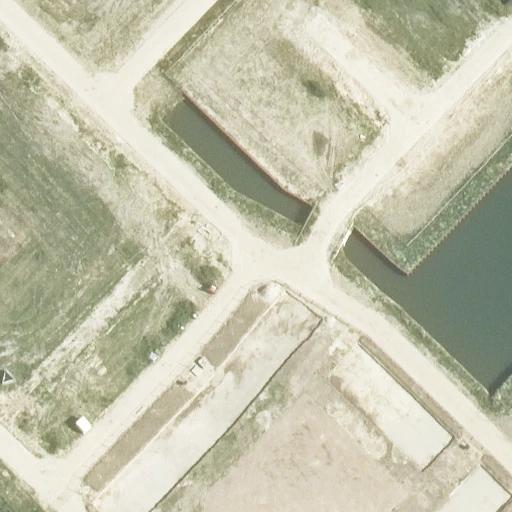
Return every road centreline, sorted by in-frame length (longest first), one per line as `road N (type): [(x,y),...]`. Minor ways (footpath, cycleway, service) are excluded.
road 1 (residential): [(47,486),(170,367),(258,251)]
road 2 (residential): [(204,206),(0,424)]
road 3 (residential): [(511,458),(366,323),(302,280)]
road 4 (residential): [(302,280),(334,207),(419,124)]
road 5 (residential): [(312,18),(419,124)]
road 6 (residential): [(94,108),(196,0)]
road 7 (residential): [(204,206),(94,108)]
road 8 (residential): [(94,108),(0,13)]
road 9 (residential): [(419,124),(511,34)]
